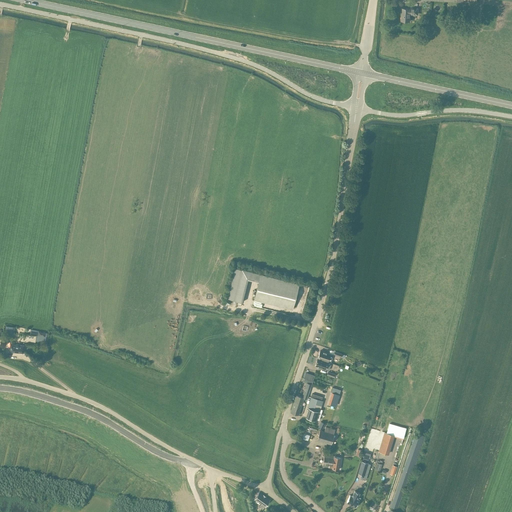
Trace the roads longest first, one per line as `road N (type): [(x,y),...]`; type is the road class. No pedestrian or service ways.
road 1 (unclassified): [(356,108),(221,54),(0,4)]
road 2 (secondary): [(361,72),(25,0)]
road 3 (unclassified): [(284,420),(327,283),(356,108)]
road 4 (unclassified): [(201,465),(93,403),(0,377)]
road 5 (unclassified): [(201,465),(77,406),(0,386)]
road 6 (unclassified): [(511,117),(356,108)]
road 7 (secondary): [(511,105),(361,72)]
